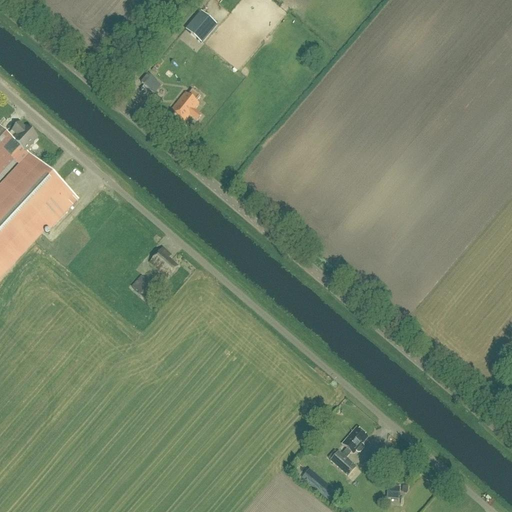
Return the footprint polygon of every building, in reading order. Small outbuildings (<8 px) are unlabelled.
[(202,14),(186,32),(202,46),(218,28),(202,14)] [(312,14),(305,21),(327,43),(331,39),(316,24),(319,21),(312,14)] [(287,20),(280,29),(284,33),(291,24),(287,20)] [(161,87),(147,77),(140,86),(154,95),(161,87)] [(198,106),(185,95),(171,113),(184,123),(198,106)] [(0,184),(16,166),(21,170),(0,193),(0,282),(48,229),(51,233),(78,203),(26,156),(33,148),(32,147),(38,141),(26,130),(25,131),(20,126),(8,139),(0,131),(0,184)] [(171,258),(162,250),(149,265),(167,282),(178,270),(168,261),(171,258)] [(140,278),(131,289),(149,306),(159,295),(140,278)] [(365,438),(356,430),(342,447),(346,451),(341,457),(338,454),(330,463),(348,479),(356,470),(346,461),(351,455),(353,456),(362,446),(359,444),(365,438)] [(388,488),(387,500),(399,501),(400,489),(388,488)]
